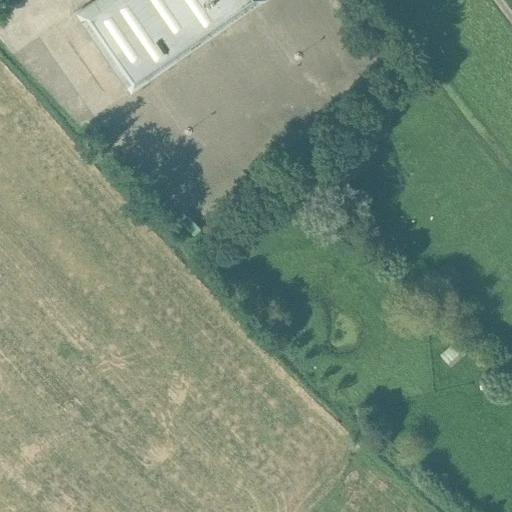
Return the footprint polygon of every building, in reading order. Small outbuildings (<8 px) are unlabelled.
[(94,0),(76,13),(130,92),(264,0),(94,0)] [(7,101),(0,106),(6,114),(13,108),(7,101)] [(17,118),(11,123),(17,131),(23,125),(17,118)] [(0,190),(8,183),(1,174),(0,175),(0,190)] [(10,231),(0,239),(0,255),(4,261),(30,240),(19,227),(25,222),(19,213),(5,225),(10,231)] [(33,243),(8,264),(20,279),(38,265),(43,270),(57,259),(51,251),(44,256),(33,243)] [(59,288),(41,302),(50,312),(57,306),(61,311),(54,317),(80,295),(69,282),(75,278),(68,270),(54,281),(59,288)] [(83,297),(56,319),(68,334),(87,318),(93,324),(107,312),(100,304),(93,310),(83,297)] [(118,356),(102,371),(114,385),(139,363),(127,351),(133,345),(126,337),(112,350),(118,356)] [(450,368),(465,354),(454,342),(439,356),(450,368)] [(144,366),(119,388),(132,403),(149,388),(155,393),(168,381),(161,373),(155,378),(144,366)] [(166,423),(160,429),(173,443),(195,422),(187,412),(194,405),(184,395),(160,416),(166,423)] [(202,430),(179,451),(192,466),(199,459),(205,465),(229,444),(219,433),(211,440),(202,430)] [(239,480),(224,494),(240,511),(251,500),(253,502),(266,490),(250,473),(254,470),(247,462),(234,475),(239,480)]
